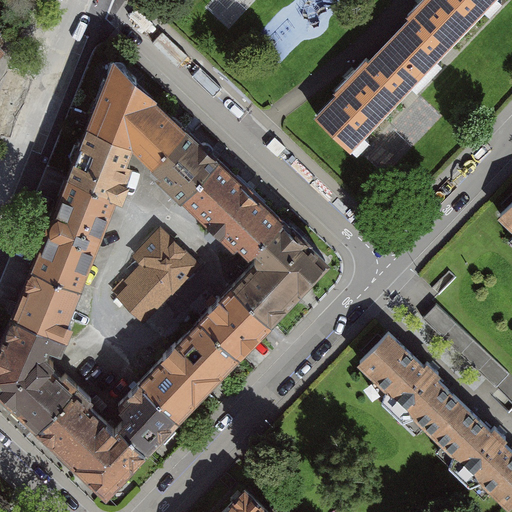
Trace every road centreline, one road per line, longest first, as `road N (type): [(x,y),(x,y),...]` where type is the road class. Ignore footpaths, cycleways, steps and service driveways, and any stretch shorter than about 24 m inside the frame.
road 1 (residential): [(387,269),(105,0)]
road 2 (residential): [(155,511),(387,269)]
road 3 (residential): [(81,0),(0,215)]
road 4 (residential): [(387,269),(511,140)]
